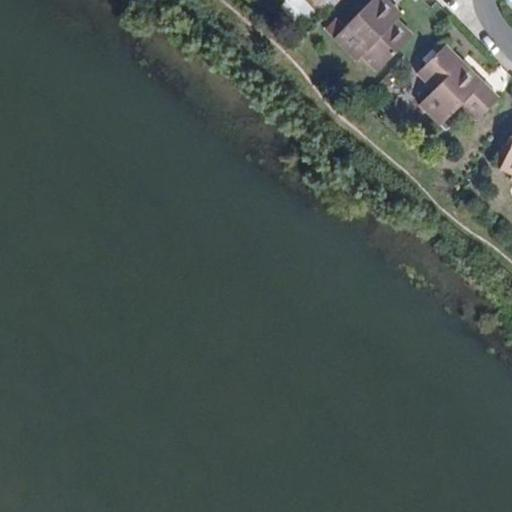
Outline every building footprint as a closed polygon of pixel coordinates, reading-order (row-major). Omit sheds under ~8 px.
[(303,0),(315,11),(325,0),(303,0)] [(409,36),(394,20),(389,15),(393,10),(382,0),(374,0),(334,40),(356,62),(360,57),(374,71),(409,36)] [(394,20),(399,16),(393,10),(389,15),(394,20)] [(443,48),(467,72),(470,69),(447,45),(443,48)] [(498,97),(470,69),(467,72),(443,48),(417,74),(432,89),(418,104),(440,126),(462,104),(476,119),(498,97)] [(511,143),(508,152),(498,171),(511,177),(511,143)] [(491,167),(498,171),(508,152),(503,150),(499,160),(495,158),(491,167)]
